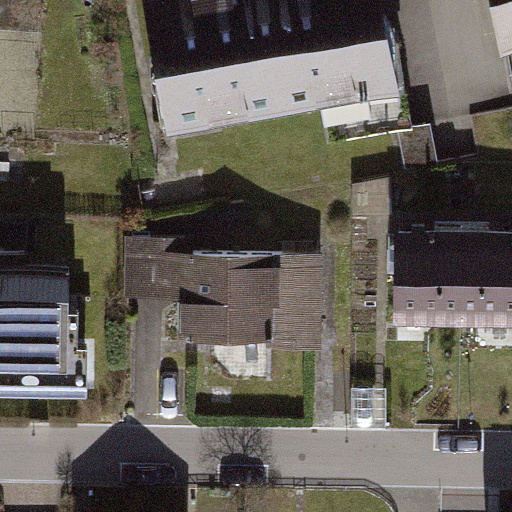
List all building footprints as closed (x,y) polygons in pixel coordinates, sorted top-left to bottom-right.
[(388,0),(145,0),(166,111),(404,67),(388,0)] [(511,0),(498,0),(508,47),(511,45),(511,0)] [(511,227),(396,226),(395,319),(511,321),(511,227)] [(193,236),(125,234),(127,296),(182,297),(182,338),(268,339),(269,346),(324,345),(324,254),(193,249),(193,236)] [(0,391),(97,393),(97,338),(80,338),(81,293),(73,294),(72,266),(0,261),(0,391)]
